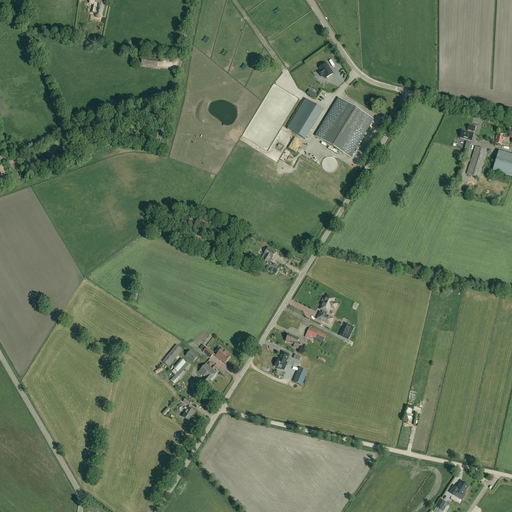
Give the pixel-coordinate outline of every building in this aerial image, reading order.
[(99,18),(100,17),(101,17),(101,16),(102,16),(102,15),(104,6),(102,5),(103,2),(99,1),(99,0),(90,0),(90,3),(94,4),(93,8),(97,9),(96,13),(96,14),(96,15),(96,16),(96,17),(97,17),(98,18),(99,18)] [(157,67),(158,59),(142,57),(141,65),(157,67)] [(326,78),(333,74),(326,63),(319,68),(321,71),(319,72),(319,73),(321,77),(322,77),(324,76),(326,78)] [(350,157),(373,120),(338,98),(315,136),(350,157)] [(305,140),(323,110),(305,99),(287,129),(305,140)] [(471,141),(473,134),(462,131),(460,138),(471,141)] [(508,146),(509,141),(507,141),(508,137),(503,136),(498,134),(495,146),(501,147),(501,145),(508,146)] [(479,178),(488,151),(475,147),(467,174),(479,178)] [(511,176),(511,155),(499,152),(493,171),(511,176)] [(268,247),(258,264),(276,275),(280,268),(270,262),(276,252),(268,247)] [(322,313),(320,312),(316,318),(321,321),(330,325),(333,319),(326,315),(327,312),(328,313),(331,307),(332,308),(335,309),(338,304),(335,303),(333,302),(335,299),(327,295),(325,299),(325,298),(323,302),(324,303),(320,309),(323,310),(322,313)] [(339,336),(348,340),(354,328),(345,324),(339,336)] [(326,336),(309,328),(306,334),(311,336),(324,342),(326,336)] [(298,349),(301,344),(298,342),(299,339),(289,334),(286,341),(294,345),(293,347),(298,349)] [(168,367),(182,350),(176,345),(163,362),(168,367)] [(219,347),(215,352),(217,354),(216,356),(220,359),(225,363),(231,356),(222,349),(219,347)] [(210,358),(214,354),(207,348),(203,352),(210,358)] [(193,363),(198,357),(190,351),(185,356),(193,363)] [(289,355),(283,352),(279,360),(278,359),(277,361),(275,367),(278,368),(277,369),(281,371),(281,370),(284,371),(287,363),(286,363),(287,360),(288,361),(290,356),(289,356),(289,355)] [(175,385),(191,365),(186,362),(170,381),(175,385)] [(207,384),(217,373),(206,364),(199,372),(205,378),(203,380),(207,384)] [(299,368),(293,382),(302,386),(308,372),(299,368)] [(189,421),(195,412),(188,408),(182,417),(189,421)] [(465,491),(468,487),(461,483),(457,489),(453,487),(450,492),(456,496),(458,492),(459,493),(458,495),(459,495),(460,496),(461,497),(462,495),(463,495),(465,491)] [(441,510),(446,502),(441,499),(436,507),(437,507),(434,511),(438,511),(440,509),(441,510)]
